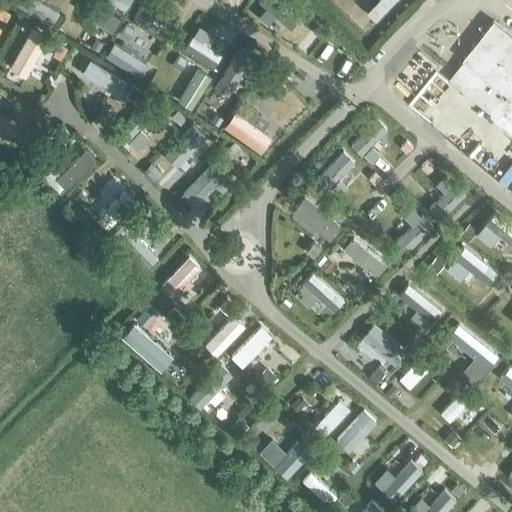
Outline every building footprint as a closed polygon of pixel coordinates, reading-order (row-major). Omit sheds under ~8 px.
[(119,17),(91,0),(87,0),(82,8),(101,20),(99,23),(105,27),(107,24),(112,27),(119,17)] [(130,0),(110,0),(125,9),(130,0)] [(260,0),(280,17),(291,4),(286,0),(260,0)] [(168,24),(139,3),(132,13),(161,34),(168,24)] [(284,20),(307,39),(318,26),(296,7),(284,20)] [(486,118),(511,138),(511,41),(490,24),(460,62),(462,63),(446,82),(487,116),(486,118)] [(30,37),(11,70),(21,76),(40,43),(30,37)] [(221,55),(192,39),(186,49),(215,65),(221,55)] [(108,56),(138,75),(145,63),(126,51),(129,47),(120,41),(118,46),(115,44),(108,56)] [(239,49),(218,86),(231,94),(253,57),(239,49)] [(126,80),(90,58),(81,72),(117,94),(126,80)] [(211,75),(194,65),(173,99),(191,109),(211,75)] [(299,101),(273,85),(266,95),(293,111),(299,101)] [(121,126),(130,135),(158,107),(148,98),(121,126)] [(374,117),(350,142),(362,153),(386,129),(374,117)] [(200,136),(193,129),(190,127),(163,155),(172,164),(190,146),(192,149),(196,146),(193,143),(200,136)] [(56,177),(66,188),(97,158),(86,147),(56,177)] [(317,175),(329,187),(353,162),(341,151),(317,175)] [(224,171),(217,165),(214,162),(187,191),(196,200),(214,182),(217,184),(220,181),(217,178),(224,171)] [(454,182),(430,206),(441,218),(465,194),(454,182)] [(98,217),(106,224),(128,200),(120,193),(98,217)] [(337,222),(306,197),(297,209),(328,233),(337,222)] [(485,222),(511,243),(511,224),(494,210),(485,222)] [(396,239),(408,250),(432,226),(421,215),(396,239)] [(114,235),(146,266),(157,254),(125,223),(114,235)] [(386,263),(352,236),(343,247),(377,274),(386,263)] [(453,255),(488,283),(497,273),(461,244),(453,255)] [(183,275),(160,299),(169,307),(192,283),(183,275)] [(285,286),(315,311),(323,302),(305,287),(308,283),(301,277),(297,281),(293,277),(285,286)] [(403,296),(430,316),(437,306),(411,285),(403,296)] [(453,318),(434,340),(443,348),(462,325),(453,318)] [(230,319),(206,342),(214,350),(238,327),(230,319)] [(405,348),(373,323),(365,332),(397,358),(405,348)] [(261,324),(231,355),(242,365),(260,346),(263,350),(268,345),(265,342),(272,335),(261,324)] [(133,339),(159,360),(167,350),(140,329),(133,339)] [(483,357),(506,378),(511,371),(511,367),(490,349),(483,357)] [(423,353),(400,377),(409,387),(432,362),(423,353)] [(223,361),(193,392),(204,402),(220,385),(224,388),(231,382),(227,378),(234,372),(223,361)] [(340,397),(315,424),(325,433),(350,407),(340,397)] [(495,412),(471,439),(479,447),(493,431),(496,434),(503,428),(500,425),(504,421),(495,412)] [(361,418),(341,440),(349,448),(370,426),(361,418)] [(258,428),(250,437),(258,444),(258,445),(266,452),(274,444),(265,436),(266,435),(258,428)] [(292,469),(316,443),(307,435),(305,437),(301,434),(295,440),(299,444),(283,461),(292,469)] [(387,484),(396,493),(397,493),(422,467),(412,457),(387,484)] [(302,479),(328,504),(337,495),(311,471),(302,479)] [(432,477),(408,503),(417,511),(418,511),(435,495),(439,499),(443,494),(439,491),(443,487),(432,477)] [(374,500),(363,511),(379,511),(383,508),(374,500)]
